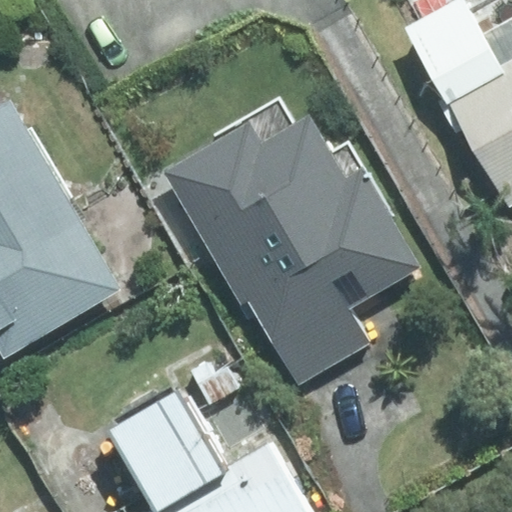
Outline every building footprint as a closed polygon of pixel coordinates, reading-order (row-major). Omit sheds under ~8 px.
[(415,32),(509,210),(511,208),(511,0),(492,0),(477,8),(474,2),(415,32)] [(175,171),(252,306),(259,301),(285,349),(289,348),(306,379),(375,341),(358,309),(431,268),(374,166),(358,176),(322,113),(300,126),(284,96),(219,133),(225,144),(175,171)] [(131,290),(23,102),(0,115),(0,337),(12,359),(131,290)] [(238,409),(231,396),(234,394),(215,358),(196,370),(212,398),(208,401),(202,405),(193,389),(183,395),(176,383),(108,423),(157,510),(153,511),(315,511),(275,442),(236,465),(212,423),(238,409)] [(38,469),(20,439),(0,449),(0,452),(16,480),(38,469)]
